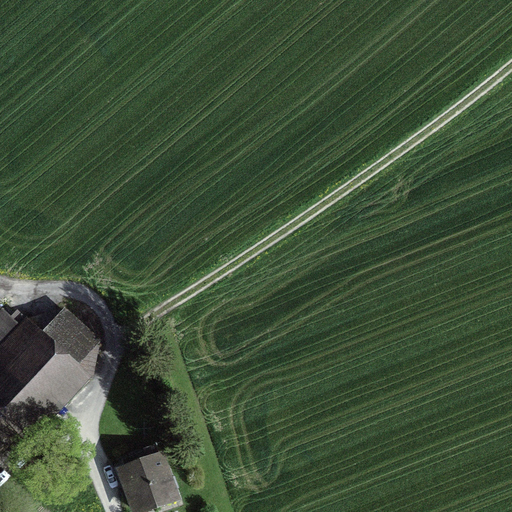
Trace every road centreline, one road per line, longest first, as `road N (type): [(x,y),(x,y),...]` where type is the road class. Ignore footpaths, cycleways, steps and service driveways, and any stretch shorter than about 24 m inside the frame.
road 1 (track): [(0,284),(72,291),(113,337),(282,234),(511,65)]
road 2 (unclassified): [(113,337),(107,384),(84,437),(110,511)]
